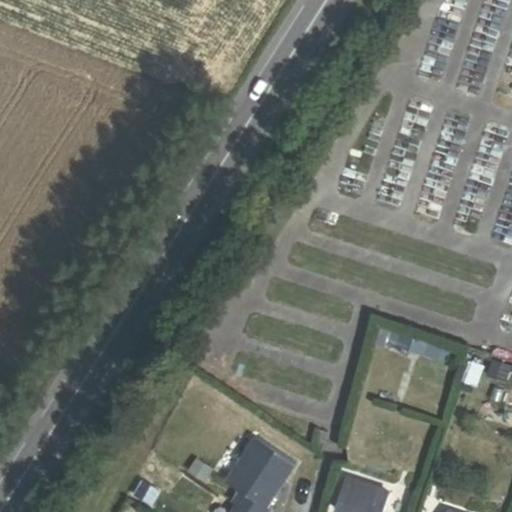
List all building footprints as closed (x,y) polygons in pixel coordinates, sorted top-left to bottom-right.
[(396,348),(400,336),(381,330),(375,347),(386,351),(388,345),(396,348)] [(447,364),(450,354),(432,348),(429,358),(447,364)] [(511,371),(491,365),(485,381),(505,388),(511,371)] [(484,371),(471,366),(464,387),(476,392),(484,371)] [(242,492),(267,508),(294,465),(257,441),(229,483),(232,485),(242,492)] [(384,511),(390,496),(346,481),(336,511),(384,511)] [(236,501),(242,492),(232,485),(226,494),(236,501)] [(244,511),(270,511),(271,510),(267,508),(242,492),(236,501),(234,505),(237,507),(244,511)]
